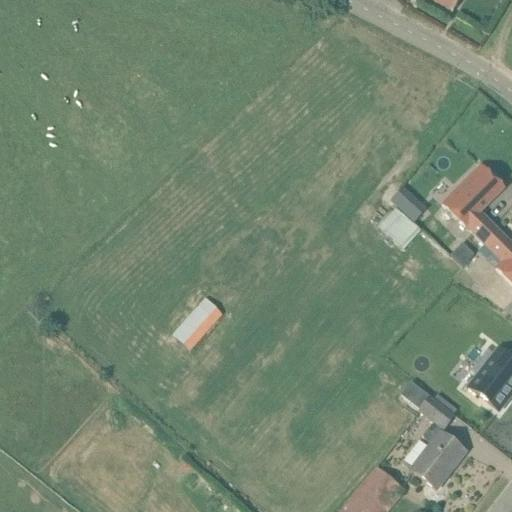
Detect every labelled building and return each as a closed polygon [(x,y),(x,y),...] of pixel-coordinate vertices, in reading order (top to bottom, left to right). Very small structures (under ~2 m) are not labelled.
[(427,0),(452,14),(460,0),(427,0)] [(466,229),(484,247),(497,233),(480,215),(504,191),(480,168),(441,208),(465,231),(466,229)] [(402,214),(414,201),(403,190),(390,204),(402,214)] [(384,234),(403,251),(420,232),(401,215),(384,234)] [(511,247),(497,233),(484,247),(501,264),(495,271),(511,288),(511,247)] [(450,258),(462,269),(474,257),(462,246),(450,258)] [(191,352),(225,316),(207,299),(173,335),(191,352)] [(499,415),(511,397),(511,361),(498,351),(468,391),(499,415)] [(462,425),(463,424),(431,399),(418,415),(432,426),(422,439),(431,446),(411,473),(436,492),(465,454),(441,435),(453,419),(462,425)] [(392,511),(408,493),(377,467),(339,511),(392,511)]
